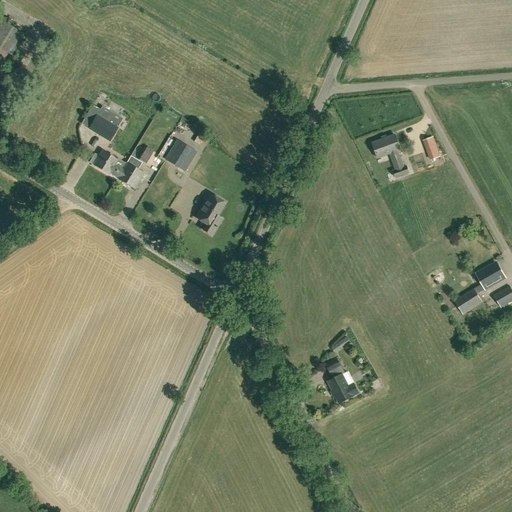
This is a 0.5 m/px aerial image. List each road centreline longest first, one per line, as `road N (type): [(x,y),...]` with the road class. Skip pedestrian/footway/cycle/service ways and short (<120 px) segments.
road 1 (unclassified): [(233,298),(0,156)]
road 2 (unclassified): [(350,511),(233,298)]
road 3 (unclassified): [(139,511),(233,298)]
road 4 (unclassified): [(233,298),(324,89)]
road 5 (unclassified): [(324,89),(511,75)]
